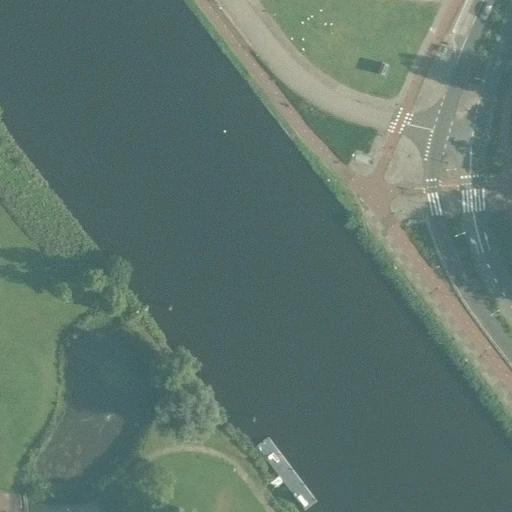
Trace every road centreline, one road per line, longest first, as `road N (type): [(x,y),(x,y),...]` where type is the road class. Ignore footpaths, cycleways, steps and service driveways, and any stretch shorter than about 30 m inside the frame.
road 1 (unclassified): [(439,132),(317,85),(269,45),(234,0)]
road 2 (tertiary): [(439,132),(430,187),(443,237),(473,302),(511,353)]
road 3 (tertiary): [(511,305),(473,221),(472,139)]
road 4 (tertiary): [(490,0),(439,132)]
road 5 (tertiary): [(472,139),(511,15)]
